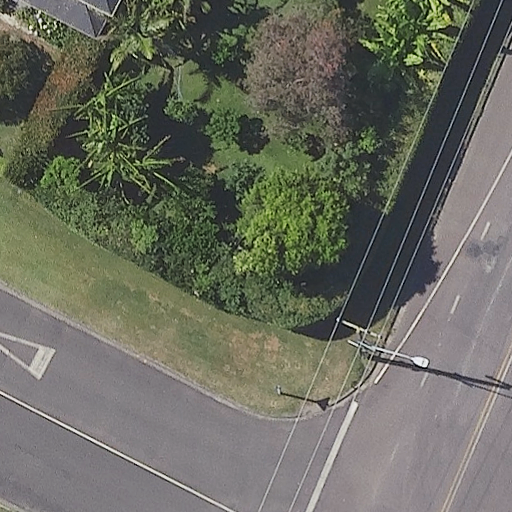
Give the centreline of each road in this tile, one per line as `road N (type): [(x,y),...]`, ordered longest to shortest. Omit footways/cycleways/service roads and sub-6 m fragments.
road 1 (residential): [(0,391),(230,511)]
road 2 (tertiary): [(449,511),(511,361)]
